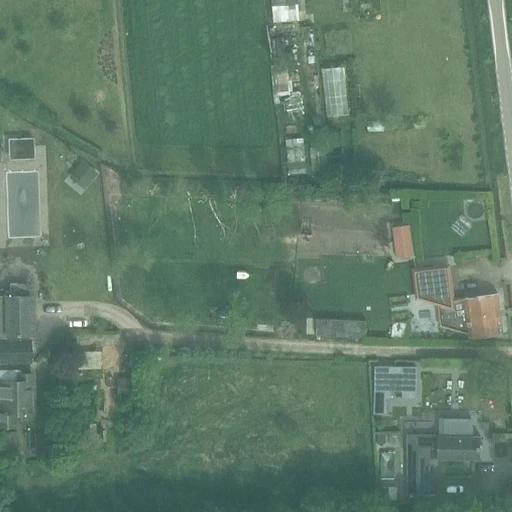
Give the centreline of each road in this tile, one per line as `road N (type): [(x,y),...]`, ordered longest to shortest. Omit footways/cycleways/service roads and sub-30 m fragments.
road 1 (unknown): [(511,356),(151,346),(111,318),(39,314)]
road 2 (unclassified): [(511,138),(494,0)]
